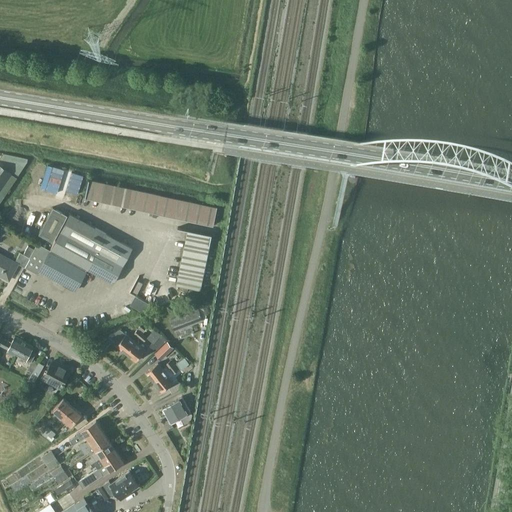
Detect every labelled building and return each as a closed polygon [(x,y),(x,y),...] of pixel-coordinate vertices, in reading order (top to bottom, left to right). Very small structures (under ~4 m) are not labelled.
[(0,202),(27,163),(0,157),(0,202)] [(137,190),(133,209),(156,214),(159,195),(137,190)] [(52,207),(50,211),(38,234),(52,241),(66,215),(52,207)] [(105,233),(69,214),(50,249),(85,268),(93,252),(95,253),(105,233)] [(186,232),(175,286),(199,291),(201,290),(211,237),(186,232)] [(131,247),(105,233),(95,253),(93,252),(85,268),(112,283),(131,247)] [(49,251),(37,244),(25,268),(36,274),(41,272),(74,290),(85,271),(49,251)] [(15,261),(0,253),(0,273),(0,274),(0,275),(8,280),(17,264),(25,268),(34,249),(28,246),(23,254),(20,253),(15,261)] [(198,309),(170,320),(174,332),(204,320),(198,309)] [(148,336),(153,342),(159,336),(161,334),(156,328),(148,336)] [(138,329),(134,333),(139,337),(143,333),(138,329)] [(116,345),(126,353),(136,341),(126,333),(116,345)] [(144,341),(148,337),(143,333),(139,337),(144,341)] [(12,343),(0,336),(0,344),(17,354),(24,341),(15,336),(12,343)] [(154,351),(155,352),(165,342),(159,336),(153,342),(149,345),(150,347),(154,351)] [(33,346),(24,341),(17,354),(19,355),(17,360),(23,363),(25,359),(26,359),(27,359),(31,362),(33,359),(36,353),(31,351),(33,346)] [(126,353),(136,361),(146,349),(136,341),(126,353)] [(168,341),(156,352),(162,358),(174,347),(168,341)] [(189,364),(184,358),(177,364),(181,370),(189,364)] [(39,362),(33,359),(31,362),(27,369),(33,373),(39,362)] [(51,380),(62,386),(70,370),(53,361),(43,378),(50,382),(51,380)] [(171,361),(166,364),(170,369),(174,365),(171,361)] [(33,373),(28,382),(33,385),(44,365),(39,362),(33,373)] [(147,372),(154,381),(166,372),(159,362),(147,372)] [(174,374),(178,370),(174,365),(170,369),(174,374)] [(154,381),(162,391),(174,382),(166,372),(154,381)] [(182,388),(179,382),(169,388),(172,393),(182,388)] [(162,407),(171,423),(191,412),(183,396),(162,407)] [(57,417),(61,420),(73,406),(64,398),(53,410),(58,415),(57,417)] [(82,413),(73,406),(61,420),(65,423),(66,422),(71,426),(82,413)] [(82,430),(83,432),(73,439),(76,443),(86,437),(101,427),(96,420),(82,430)] [(46,437),(52,430),(48,427),(43,433),(46,437)] [(86,437),(89,441),(85,443),(85,442),(79,446),(82,450),(91,444),(105,434),(101,427),(86,437)] [(56,433),(52,430),(46,437),(50,440),(56,433)] [(105,434),(91,444),(82,450),(84,453),(89,450),(91,454),(110,441),(105,434)] [(110,441),(91,454),(94,457),(86,461),(89,465),(91,464),(115,448),(110,441)] [(115,448),(91,464),(93,468),(96,466),(98,469),(119,455),(115,448)] [(52,450),(41,457),(46,463),(56,457),(52,450)] [(124,462),(119,455),(98,469),(78,481),(82,486),(97,476),(98,479),(103,475),(109,472),(109,471),(124,462)] [(60,462),(56,457),(46,463),(50,469),(60,462)] [(51,472),(55,478),(65,471),(61,465),(51,472)] [(69,477),(65,471),(55,478),(59,483),(69,477)] [(111,483),(121,499),(129,494),(128,492),(139,485),(130,471),(111,483)] [(76,486),(71,479),(63,484),(68,491),(76,486)] [(105,483),(98,488),(105,499),(112,495),(105,483)] [(94,511),(84,497),(60,511),(94,511)]
